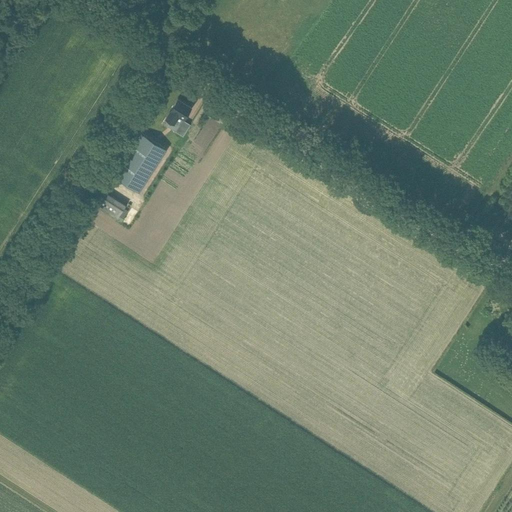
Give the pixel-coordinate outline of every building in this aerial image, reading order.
[(178,97),(162,122),(175,130),(183,135),(190,124),(183,119),(191,106),(178,97)] [(141,132),(114,175),(140,191),(167,149),(141,132)] [(104,191),(95,204),(117,218),(126,205),(104,191)] [(483,326),(473,320),(468,326),(479,333),(483,326)] [(511,355),(511,324),(497,346),(500,348),(496,354),(507,361),(511,355)]
